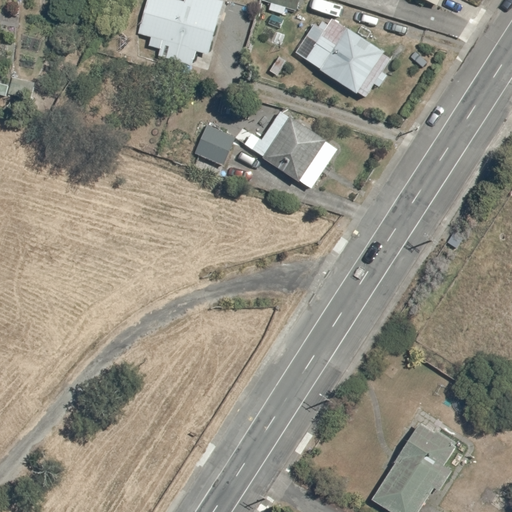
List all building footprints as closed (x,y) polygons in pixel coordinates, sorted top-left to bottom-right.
[(212,51),(213,49),(226,1),(222,0),(182,0),(180,0),(145,0),(137,33),(149,36),(146,45),(158,48),(156,56),(194,65),(197,51),(211,55),(212,51)] [(300,0),(258,0),(259,1),(294,15),(300,0)] [(366,99),(377,84),(384,88),(392,76),(385,72),(394,58),(333,17),(324,31),(314,25),(306,35),(317,43),(306,59),(366,99)] [(314,190),(341,149),(282,110),(275,119),(264,112),(243,143),(314,190)] [(237,138),(209,125),(197,154),(225,166),(237,138)] [(460,447),(425,425),(376,501),(393,511),(421,511),(437,489),(440,491),(452,472),(446,468),(460,447)]
